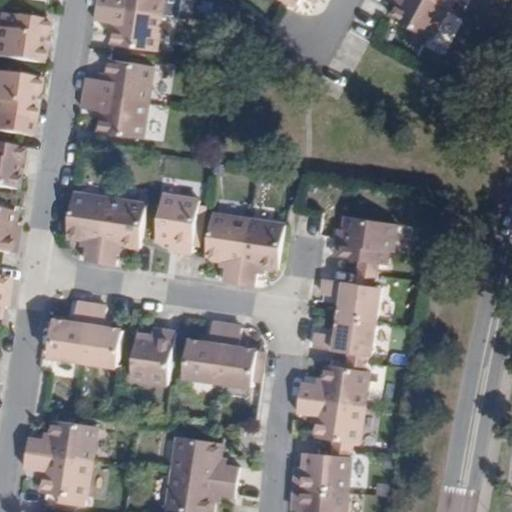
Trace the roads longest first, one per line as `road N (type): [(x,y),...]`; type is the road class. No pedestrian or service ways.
road 1 (tertiary): [(511,203),(446,511)]
road 2 (residential): [(34,271),(75,0)]
road 3 (residential): [(285,317),(257,304),(34,271)]
road 4 (residential): [(34,271),(0,502)]
road 5 (tertiary): [(467,511),(511,285)]
road 6 (residential): [(269,511),(290,341),(285,317)]
